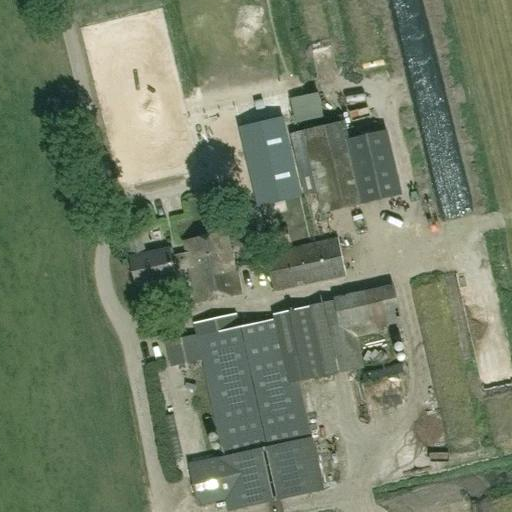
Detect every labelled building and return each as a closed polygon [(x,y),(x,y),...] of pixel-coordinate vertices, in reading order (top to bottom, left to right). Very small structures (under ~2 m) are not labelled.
[(316,85),(292,94),(299,114),(324,105),(316,85)] [(427,122),(432,138),(446,133),(441,117),(427,122)] [(305,194),(318,191),(323,215),(365,205),(350,139),(346,122),(292,135),(305,194)] [(258,213),(306,202),(297,160),(248,171),(258,213)] [(271,247),(290,242),(287,227),(267,231),(271,247)] [(198,302),(241,293),(228,234),(185,243),(187,254),(190,268),(198,302)] [(265,254),(275,292),(348,276),(339,238),(265,254)] [(176,271),(190,268),(187,254),(171,257),(169,251),(134,259),(140,288),(144,287),(146,295),(180,288),(176,271)] [(227,511),(323,490),(299,383),(316,380),(364,369),(349,298),(273,314),(274,320),(240,328),(237,314),(196,323),(225,458),(189,466),(198,506),(225,501),(227,511)]
